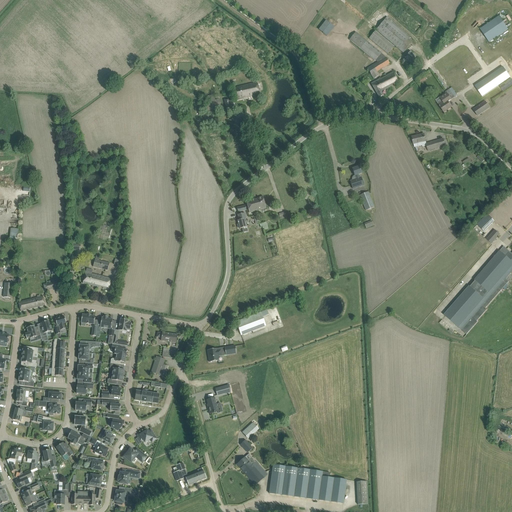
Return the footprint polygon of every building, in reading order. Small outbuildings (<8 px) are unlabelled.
[(499,16),(480,29),(490,43),(509,30),(499,16)] [(410,36),(406,33),(387,17),(378,28),(377,27),(375,29),(376,30),(403,53),(413,41),(408,38),(410,36)] [(326,19),(319,29),(327,36),(335,26),(326,19)] [(388,54),(392,48),(394,46),(375,31),(374,33),(369,38),(388,54)] [(385,57),(381,53),(356,32),(349,40),(375,61),(376,60),(377,62),(367,68),(373,79),(379,75),(378,74),(383,71),(381,68),(389,63),(385,57)] [(402,61),(412,68),(420,59),(410,51),(402,61)] [(451,98),(485,75),(481,68),(445,92),(446,94),(443,96),(436,101),(440,106),(439,106),(440,107),(444,113),(452,107),(448,102),(452,100),(451,98)] [(399,82),(396,78),(393,71),(371,84),(379,98),(380,98),(379,97),(383,95),(381,92),(391,86),(390,85),(393,84),(394,85),(399,82)] [(429,74),(419,80),(420,82),(430,76),(429,74)] [(511,80),(511,79),(499,86),(503,91),(511,84),(511,80)] [(257,82),(233,88),(236,100),(252,96),(251,95),(255,94),(255,95),(259,94),(257,82)] [(229,98),(223,99),(227,114),(234,112),(232,106),(229,98)] [(215,100),(205,102),(207,109),(216,107),(215,100)] [(478,116),(490,108),(485,101),(473,110),(478,116)] [(234,130),(222,132),(223,139),(235,138),(234,130)] [(426,144),(426,141),(424,134),(412,137),(414,144),(421,142),(423,147),(427,146),(428,151),(445,146),(443,139),(426,144)] [(476,157),(482,162),(485,159),(480,153),(476,157)] [(362,169),(360,164),(355,166),(353,167),(353,168),(352,169),(354,175),(354,176),(353,177),(352,178),(352,179),(352,180),(350,181),(353,189),(363,185),(361,177),(359,178),(358,174),(362,173),(361,171),(361,170),(362,169)] [(374,207),(369,195),(368,192),(360,195),(360,196),(357,197),(359,201),(361,200),(366,211),(374,207)] [(266,208),(264,201),(263,196),(258,198),(258,199),(255,199),(246,201),(249,213),(254,212),(266,208)] [(239,220),(238,221),(240,229),(242,228),(243,233),(248,231),(247,227),(245,219),(246,219),(245,213),(238,215),(239,220)] [(495,222),(487,214),(477,225),(485,232),(495,222)] [(10,237),(18,238),(18,228),(10,228),(10,237)] [(491,244),(496,238),(500,235),(495,230),(487,240),(491,244)] [(71,250),(80,250),(80,244),(76,244),(76,242),(71,242),(71,250)] [(511,255),(508,253),(505,256),(500,251),(474,280),(475,281),(470,287),(469,286),(444,315),(466,335),(477,323),(476,322),(486,310),(485,309),(509,282),(506,279),(511,271),(511,255)] [(109,263),(95,260),(93,267),(108,271),(109,263)] [(108,290),(109,285),(111,279),(86,272),(83,284),(87,285),(90,286),(100,288),(100,287),(103,288),(103,289),(108,290)] [(46,283),(44,284),(45,291),(48,290),(56,288),(58,288),(56,281),(55,281),(51,283),(50,280),(48,281),(49,283),(47,284),(46,283)] [(10,298),(12,284),(5,283),(3,297),(10,298)] [(43,296),(40,297),(40,295),(37,296),(38,297),(19,302),(20,307),(21,312),(26,310),(26,309),(29,309),(29,310),(45,306),(43,296)] [(241,335),(266,326),(261,312),(236,322),(241,335)] [(81,323),(94,325),(95,316),(91,316),(91,315),(87,314),(87,315),(82,315),(81,323)] [(114,337),(114,336),(115,327),(111,326),(113,319),(108,319),(108,317),(103,316),(103,318),(102,318),(100,327),(110,329),(109,336),(114,337)] [(66,329),(65,326),(64,324),(66,323),(64,317),(55,319),(57,326),(58,327),(54,328),(56,335),(60,333),(59,330),(61,329),(61,330),(66,329)] [(128,323),(128,321),(120,319),(120,324),(119,323),(119,326),(118,331),(127,332),(127,330),(130,330),(131,323),(128,323)] [(48,321),(47,322),(46,321),(43,322),(43,323),(41,323),(42,327),(42,329),(39,330),(39,332),(41,338),(42,341),(45,341),(48,341),(46,333),(52,331),(50,325),(48,321)] [(37,337),(38,339),(41,338),(39,332),(36,333),(34,326),(32,327),(32,325),(28,327),(28,328),(27,328),(28,333),(25,334),(26,339),(29,338),(30,339),(37,337)] [(0,342),(8,343),(8,342),(9,343),(9,339),(8,339),(9,335),(4,334),(4,333),(1,333),(1,334),(0,334),(0,333),(0,342)] [(169,342),(170,334),(162,333),(157,333),(157,337),(162,338),(161,341),(169,342)] [(169,342),(171,342),(176,343),(177,335),(170,334),(169,342)] [(117,341),(118,337),(114,336),(114,337),(112,344),(121,345),(122,346),(123,342),(117,341)] [(54,339),(54,342),(53,349),(64,349),(65,343),(61,343),(61,339),(58,339),(54,339)] [(86,346),(80,345),(79,347),(79,348),(78,351),(79,351),(79,353),(89,353),(89,351),(93,348),(94,348),(95,347),(99,347),(100,343),(86,342),(86,346)] [(120,349),(121,345),(112,344),(111,351),(115,351),(114,354),(116,355),(126,356),(127,350),(120,349)] [(226,355),(236,353),(235,346),(225,348),(226,355)] [(37,353),(38,348),(29,347),(29,350),(23,350),(23,352),(22,352),(21,356),(32,357),(37,358),(38,358),(35,357),(35,354),(36,353),(37,353)] [(176,349),(171,348),(164,347),(162,357),(175,359),(176,349)] [(217,349),(207,350),(209,362),(219,361),(218,356),(222,356),(221,350),(217,350),(217,349)] [(79,354),(78,354),(78,357),(79,358),(79,359),(85,360),(85,363),(93,364),(94,359),(91,359),(92,353),(89,353),(79,353),(79,354)] [(125,363),(126,356),(116,355),(116,358),(114,357),(114,359),(112,359),(111,360),(110,364),(119,365),(120,365),(120,362),(125,363)] [(36,368),(36,364),(35,364),(36,362),(35,361),(32,360),(32,357),(21,356),(20,360),(21,360),(21,362),(26,363),(26,366),(27,366),(35,368),(36,368)] [(165,359),(160,358),(156,357),(151,372),(160,375),(165,377),(169,366),(163,365),(165,359)] [(85,366),(78,366),(78,369),(77,368),(77,373),(88,373),(88,369),(92,369),(93,364),(85,363),(85,366)] [(118,369),(119,365),(110,364),(110,368),(111,368),(111,370),(113,370),(112,374),(123,376),(123,375),(124,375),(125,372),(124,371),(124,370),(118,369)] [(20,371),(19,371),(18,375),(31,377),(32,377),(33,373),(34,373),(35,368),(27,366),(26,370),(20,369),(20,371)] [(88,378),(88,373),(77,373),(77,377),(77,380),(84,380),(84,383),(91,384),(92,378),(88,378)] [(122,382),(123,376),(112,374),(112,378),(109,378),(109,379),(108,379),(107,384),(116,385),(116,381),(122,382)] [(30,383),(31,377),(18,375),(18,379),(19,379),(18,381),(24,382),(24,386),(33,387),(34,383),(30,383)] [(93,384),(91,384),(84,383),(84,386),(77,386),(76,394),(82,394),(82,395),(85,395),(85,394),(86,394),(87,389),(93,389),(93,384)] [(231,392),(229,385),(221,387),(222,394),(231,392)] [(112,387),(111,395),(120,397),(121,389),(112,387)] [(59,400),(61,400),(61,398),(62,399),(62,395),(61,395),(61,394),(56,393),(56,392),(48,391),(48,398),(49,398),(49,402),(50,402),(58,403),(59,400)] [(25,397),(17,396),(16,402),(15,405),(27,407),(27,403),(25,403),(25,397)] [(218,408),(217,404),(216,404),(215,398),(207,400),(208,406),(207,407),(209,414),(218,412),(217,408),(218,408)] [(86,405),(91,406),(91,400),(84,399),(83,403),(76,403),(75,411),(82,411),(82,412),(85,412),(85,411),(86,411),(86,405)] [(49,402),(39,401),(36,401),(36,406),(38,406),(38,407),(46,408),(46,410),(49,410),(49,413),(49,415),(53,415),(53,414),(56,414),(57,415),(57,414),(59,414),(59,413),(60,413),(60,410),(59,410),(59,406),(50,405),(50,402),(49,402)] [(102,401),(102,405),(110,406),(110,411),(115,411),(119,412),(120,412),(120,405),(116,404),(116,402),(115,402),(115,401),(102,401)] [(108,414),(107,418),(108,417),(108,419),(113,420),(112,424),(111,428),(117,431),(122,427),(122,425),(123,425),(124,421),(117,420),(118,419),(119,419),(119,416),(115,415),(108,414)] [(45,421),(46,417),(38,415),(37,422),(42,424),(42,426),(44,426),(43,431),(48,431),(48,432),(52,432),(52,431),(53,431),(53,430),(54,430),(54,427),(53,427),(53,423),(45,422),(45,421)] [(74,418),(74,421),(74,425),(82,426),(81,427),(79,432),(83,434),(89,437),(91,438),(94,433),(85,428),(86,417),(75,417),(75,418),(74,418)] [(253,423),(242,432),(248,439),(258,429),(253,423)] [(104,428),(101,435),(104,436),(102,440),(105,441),(104,444),(107,446),(108,443),(111,444),(111,443),(112,444),(113,441),(113,440),(114,437),(110,435),(112,432),(104,428)] [(148,431),(147,430),(137,437),(140,441),(143,440),(145,442),(150,439),(152,442),(157,439),(151,430),(148,431)] [(71,431),(67,439),(71,441),(70,443),(75,445),(76,443),(77,444),(79,440),(82,441),(83,438),(86,439),(84,443),(88,444),(89,443),(91,438),(89,437),(83,434),(82,437),(71,431)] [(91,438),(89,443),(95,446),(94,447),(97,449),(95,452),(96,452),(95,454),(98,455),(99,454),(101,455),(101,456),(102,456),(104,457),(105,456),(107,453),(106,452),(108,449),(99,445),(100,442),(91,438)] [(248,453),(251,450),(253,448),(245,440),(240,445),(248,453)] [(69,457),(74,454),(69,446),(66,448),(63,443),(61,444),(60,444),(58,445),(58,447),(56,448),(62,457),(66,454),(69,457)] [(12,450),(10,459),(18,461),(18,460),(20,461),(21,457),(23,450),(21,449),(21,448),(18,447),(18,448),(16,448),(16,449),(14,448),(13,451),(12,450)] [(126,453),(122,457),(126,460),(127,459),(130,462),(133,459),(134,459),(135,457),(138,459),(142,463),(144,461),(147,457),(141,452),(139,455),(130,449),(127,453),(126,453)] [(29,451),(27,459),(32,460),(32,463),(38,464),(39,454),(36,454),(36,452),(33,452),(33,451),(29,450),(29,451)] [(45,462),(49,462),(51,468),(57,467),(57,466),(55,456),(52,456),(50,450),(43,452),(44,457),(43,457),(42,457),(41,463),(42,463),(45,462)] [(95,458),(88,457),(86,457),(82,456),(82,459),(88,459),(87,464),(92,465),(92,466),(94,466),(94,469),(102,471),(102,470),(104,470),(104,466),(103,466),(104,463),(94,461),(95,458)] [(256,485),(260,482),(268,475),(255,461),(251,464),(245,457),(237,464),(256,485)] [(176,467),(173,469),(175,473),(174,473),(177,481),(183,479),(182,477),(180,471),(185,469),(183,463),(176,466),(179,471),(178,472),(176,467)] [(270,489),(269,494),(343,504),(344,499),(346,480),(329,477),(330,473),(322,472),(309,470),(300,469),(273,465),(270,489)] [(199,472),(186,477),(189,485),(206,478),(202,468),(198,470),(199,472)] [(133,471),(127,470),(126,474),(120,473),(120,477),(119,476),(118,481),(119,481),(119,483),(127,484),(129,477),(139,479),(140,472),(133,471)] [(17,485),(19,488),(30,484),(27,478),(33,476),(31,471),(18,476),(20,479),(15,481),(16,482),(15,483),(16,485),(17,485)] [(87,485),(97,487),(97,484),(100,484),(101,477),(91,475),(90,478),(88,478),(87,485)] [(367,481),(357,482),(358,505),(368,504),(367,481)] [(135,494),(135,490),(124,488),(124,492),(116,491),(115,502),(116,502),(116,504),(122,505),(122,503),(124,503),(125,495),(130,496),(130,494),(135,494)] [(24,500),(33,496),(31,490),(21,494),(23,497),(24,500)] [(89,505),(95,505),(95,502),(95,499),(95,498),(96,498),(100,499),(101,491),(97,490),(96,495),(90,495),(89,495),(89,505)] [(55,499),(55,501),(57,501),(57,503),(57,505),(62,505),(64,505),(64,504),(65,491),(61,491),(55,491),(55,495),(55,499)] [(0,504),(8,501),(7,500),(8,500),(7,496),(6,497),(5,495),(0,497),(0,504)] [(33,496),(24,500),(25,503),(27,506),(36,502),(33,496)] [(30,509),(29,509),(30,509),(31,511),(30,511),(42,511),(42,510),(46,508),(45,505),(44,502),(39,505),(34,507),(30,509)]
